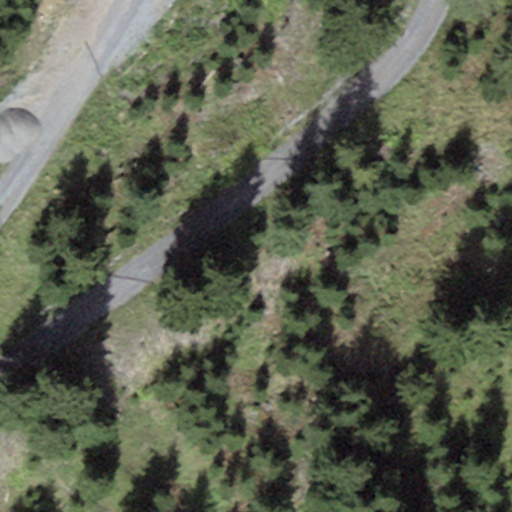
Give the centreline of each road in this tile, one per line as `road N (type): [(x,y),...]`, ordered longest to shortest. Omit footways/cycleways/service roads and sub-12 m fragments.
road 1 (track): [(437,0),(391,69),(268,180),(0,385)]
road 2 (track): [(0,207),(123,0)]
